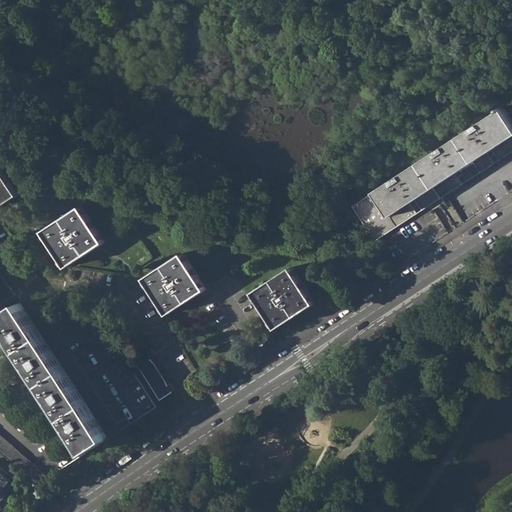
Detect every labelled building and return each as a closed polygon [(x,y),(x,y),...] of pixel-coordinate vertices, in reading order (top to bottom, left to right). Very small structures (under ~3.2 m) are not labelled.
[(505,108),(353,206),(376,241),(463,184),(457,175),(495,150),(501,160),(511,152),(511,119),(508,114),(505,108)] [(457,175),(463,184),(501,160),(495,150),(457,175)] [(0,165),(0,207),(19,194),(0,165)] [(43,231),(67,268),(106,242),(82,206),(43,231)] [(184,253),(145,278),(168,315),(208,289),(184,253)] [(511,263),(497,274),(508,290),(511,286),(511,263)] [(255,293),(278,328),(317,303),(294,267),(255,293)] [(0,271),(0,296),(4,302),(16,295),(0,271)] [(486,278),(481,282),(488,292),(493,288),(486,278)] [(21,303),(0,316),(0,319),(87,453),(109,438),(21,303)] [(92,307),(57,330),(122,430),(157,407),(92,307)] [(138,367),(161,400),(173,392),(151,358),(138,367)] [(0,451),(38,485),(49,477),(0,433),(0,451)] [(0,494),(3,491),(4,490),(3,489),(10,481),(0,472),(0,494)]
